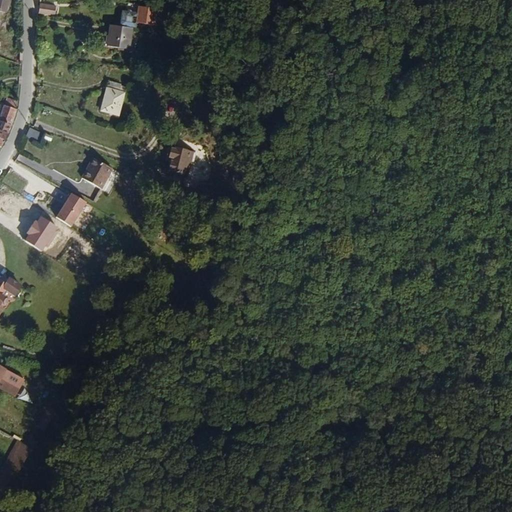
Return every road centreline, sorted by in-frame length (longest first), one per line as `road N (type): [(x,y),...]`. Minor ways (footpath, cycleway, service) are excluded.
road 1 (residential): [(29,0),(28,97),(0,167)]
road 2 (unknown): [(28,97),(69,135),(131,155)]
